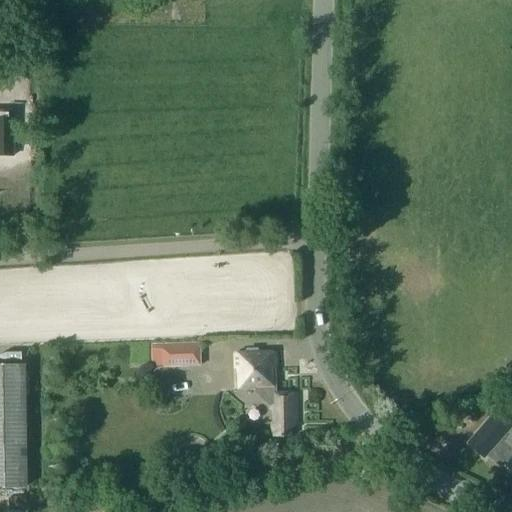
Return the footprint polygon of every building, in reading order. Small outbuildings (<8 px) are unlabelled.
[(0,112),(0,156),(11,156),(11,121),(2,121),(2,112),(0,112)] [(155,368),(164,368),(202,366),(202,347),(199,343),(154,345),(155,368)] [(270,404),(271,404),(271,410),(274,410),(274,422),(271,422),(272,436),(292,436),(291,428),(297,428),(297,392),(274,393),(274,368),(277,368),(277,351),(236,351),(236,367),(239,367),(239,386),(257,386),(257,391),(270,404)] [(0,366),(0,486),(25,486),(23,366),(0,366)] [(509,462),(507,465),(511,469),(511,433),(511,432),(511,430),(511,420),(501,410),(472,443),(488,458),(495,450),(509,462)]
